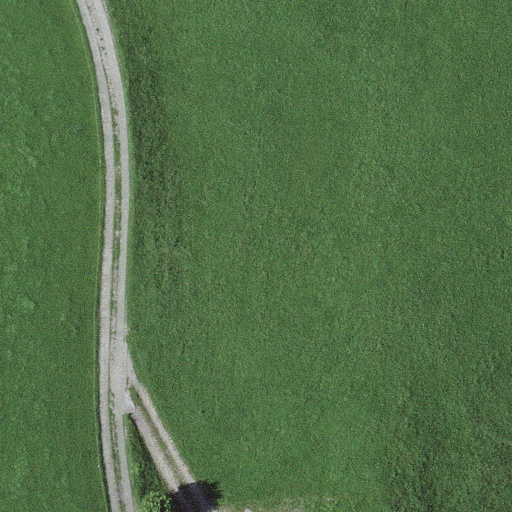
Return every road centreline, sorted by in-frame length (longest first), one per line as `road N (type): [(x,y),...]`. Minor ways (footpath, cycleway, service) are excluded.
road 1 (track): [(87,0),(116,78),(124,193),(115,370),(124,511)]
road 2 (track): [(115,370),(203,511)]
